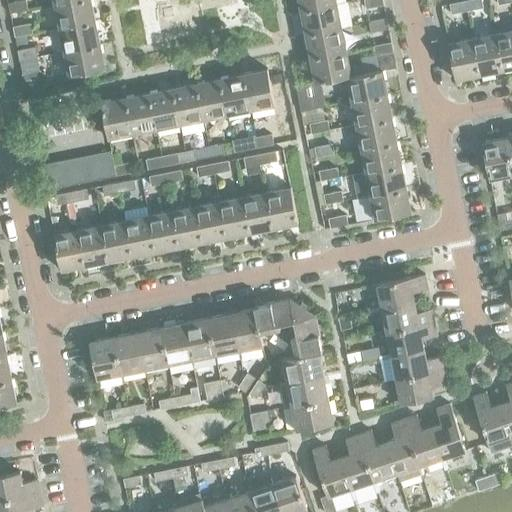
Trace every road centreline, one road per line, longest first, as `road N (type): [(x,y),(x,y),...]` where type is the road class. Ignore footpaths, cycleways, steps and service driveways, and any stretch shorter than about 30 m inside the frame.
road 1 (residential): [(42,321),(457,233)]
road 2 (residential): [(42,321),(0,99)]
